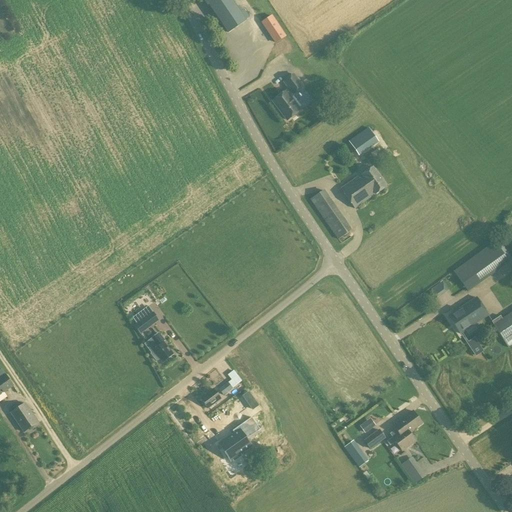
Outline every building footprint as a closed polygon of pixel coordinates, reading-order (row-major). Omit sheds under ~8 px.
[(246,21),(245,20),(240,13),(231,0),(204,0),(227,34),(246,21)] [(272,17),(262,23),(276,43),(285,37),(272,17)] [(300,110),(290,97),(292,95),(292,96),(304,87),(293,73),(282,82),(288,90),(272,102),(286,121),(300,110)] [(273,87),(277,93),(285,88),(280,82),(273,87)] [(371,127),(352,139),(361,154),(380,142),(371,127)] [(372,167),(340,189),(354,209),(386,186),(372,167)] [(310,199),(315,207),(338,241),(352,230),(329,196),(324,189),(310,199)] [(509,263),(494,242),(453,272),(468,292),(509,263)] [(442,280),(429,289),(435,298),(448,289),(442,280)] [(488,316),(476,298),(448,316),(460,334),(488,316)] [(140,335),(159,320),(148,306),(132,318),(136,324),(133,326),(140,335)] [(508,348),(511,345),(511,312),(493,325),(508,348)] [(173,355),(163,342),(165,341),(158,332),(143,344),(150,352),(150,355),(155,361),(158,361),(160,360),(162,363),(173,355)] [(473,356),(481,351),(472,337),(464,342),(473,356)] [(0,370),(0,395),(13,386),(5,374),(4,375),(1,369),(0,370)] [(218,389),(223,396),(232,389),(227,382),(218,389)] [(221,399),(213,389),(200,399),(208,409),(221,399)] [(254,399),(247,404),(252,411),(259,406),(254,399)] [(25,404),(21,406),(18,402),(11,407),(14,411),(10,413),(23,432),(38,423),(25,404)] [(409,433),(421,424),(413,412),(393,426),(398,433),(392,438),(401,451),(415,442),(409,433)] [(234,434),(219,444),(230,461),(250,447),(246,440),(260,430),(251,418),(232,431),(234,434)] [(359,426),(365,434),(375,426),(370,418),(359,426)] [(194,438),(203,432),(195,420),(187,426),(194,438)] [(378,430),(363,441),(370,450),(385,439),(378,430)] [(363,454),(354,441),(344,448),(354,461),(363,454)] [(411,456),(399,464),(411,484),(424,476),(411,456)]
